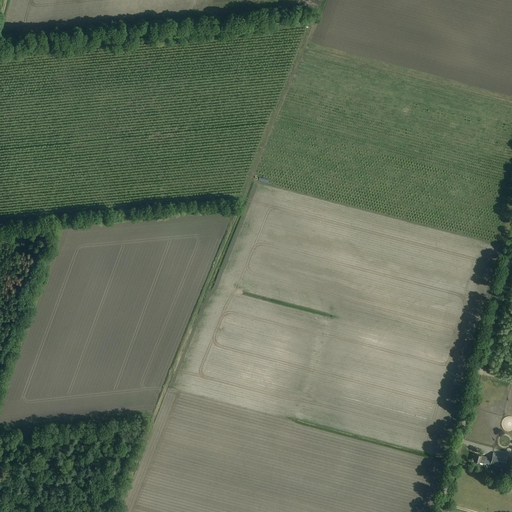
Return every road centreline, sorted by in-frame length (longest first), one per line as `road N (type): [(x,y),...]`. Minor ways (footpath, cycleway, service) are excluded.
road 1 (track): [(0,47),(315,25),(115,509)]
road 2 (tertiary): [(438,511),(511,244)]
